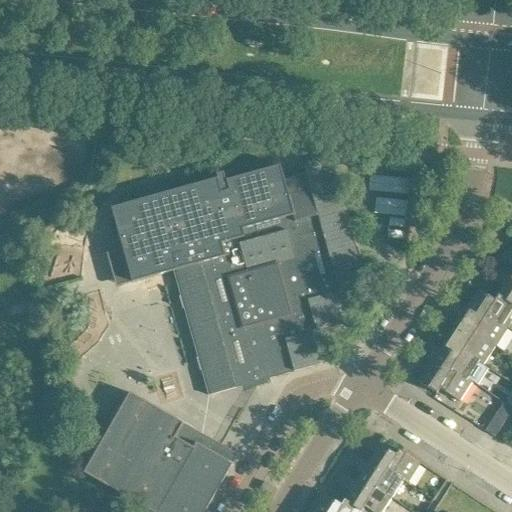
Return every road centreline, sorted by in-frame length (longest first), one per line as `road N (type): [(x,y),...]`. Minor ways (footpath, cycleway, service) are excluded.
road 1 (tertiary): [(0,54),(481,116)]
road 2 (tertiary): [(488,41),(91,0)]
road 3 (unclassified): [(360,385),(463,226),(481,116)]
road 4 (unclassified): [(229,511),(292,402),(310,391),(360,385)]
road 5 (residential): [(511,484),(360,385)]
road 6 (unclassified): [(280,511),(360,385)]
